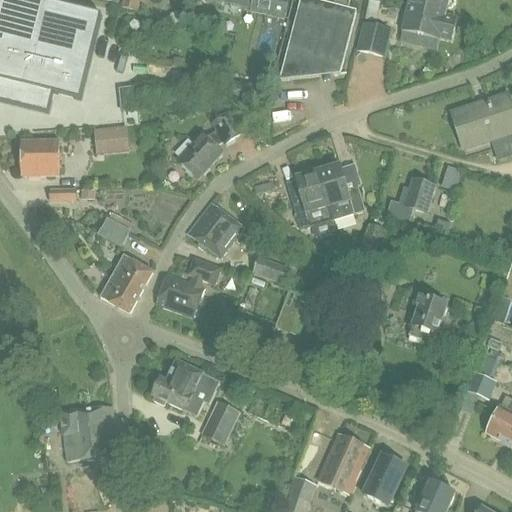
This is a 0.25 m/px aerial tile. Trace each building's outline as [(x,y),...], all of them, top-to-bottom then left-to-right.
[(29,0),(1,0),(0,7),(0,102),(49,115),(53,94),(81,102),(102,18),(29,0)] [(124,0),(122,9),(138,12),(140,0),(124,0)] [(208,0),(251,10),(253,0),(208,0)] [(250,13),(286,21),(290,0),(253,0),(251,10),(250,13)] [(353,12),(356,1),(359,1),(359,0),(301,0),(280,82),(340,75),(357,13),(353,12)] [(445,17),(449,0),(410,0),(403,32),(440,40),(440,39),(452,41),(457,20),(445,17)] [(392,32),(364,25),(357,52),(385,59),(392,32)] [(119,90),(121,113),(200,104),(198,81),(119,90)] [(226,81),(224,103),(251,106),(253,84),(231,81),(226,81)] [(511,135),(511,106),(509,97),(452,115),(463,151),(511,135)] [(248,118),(263,119),(264,109),(248,109),(248,118)] [(216,148),(222,144),(224,147),(248,135),(236,112),(212,124),(216,133),(206,139),(203,136),(178,162),(198,180),(223,154),(216,148)] [(127,128),(96,131),(94,131),(96,157),(130,154),(127,128)] [(22,143),(22,178),(60,178),(59,143),(22,143)] [(333,223),(355,217),(366,214),(358,188),(361,187),(355,165),(341,169),(341,167),(319,174),(329,209),(333,223)] [(314,234),(312,229),(333,223),(329,209),(319,174),(297,180),(298,180),(286,184),(302,238),(314,234)] [(413,181),(410,191),(405,190),(396,220),(409,224),(413,211),(427,215),(435,188),(413,181)] [(77,203),(77,190),(50,191),(50,204),(77,203)] [(81,202),(95,201),(95,191),(81,192),(81,202)] [(245,231),(211,205),(188,236),(200,245),(197,248),(205,254),(208,250),(222,261),(245,231)] [(110,215),(107,221),(99,237),(122,249),(134,227),(110,215)] [(414,239),(445,248),(451,224),(437,221),(435,229),(418,224),(414,239)] [(382,247),(387,233),(384,232),(384,231),(370,226),(357,263),(370,268),(378,246),(382,247)] [(339,249),(327,255),(336,264),(344,260),(339,249)] [(101,299),(115,307),(139,265),(124,257),(101,299)] [(259,259),(253,275),(286,287),(292,271),(259,259)] [(204,291),(203,290),(204,287),(202,286),(203,283),(216,288),(222,270),(194,260),(188,277),(192,279),(189,285),(168,277),(157,306),(194,320),(204,291)] [(153,274),(153,273),(139,265),(115,307),(130,315),(153,274)] [(438,336),(439,335),(440,335),(444,334),(446,328),(442,324),(448,307),(418,297),(414,307),(420,309),(410,338),(434,346),(438,336)] [(307,315),(292,309),(283,332),(299,337),(307,315)] [(304,341),(319,346),(324,332),(310,325),(304,341)] [(497,371),(494,370),(497,363),(502,365),(505,357),(491,352),(490,355),(486,353),(484,357),(481,355),(474,374),(473,374),(466,393),(490,403),(497,384),(489,381),(491,377),(494,378),(497,371)] [(164,407),(166,404),(187,414),(187,413),(197,418),(204,404),(209,407),(220,385),(204,377),(204,376),(177,363),(167,383),(161,381),(153,397),(156,399),(154,402),(164,407)] [(501,442),(506,445),(511,433),(511,400),(506,398),(500,408),(501,409),(487,435),(491,437),(492,441),(497,443),(501,442)] [(202,437),(225,448),(241,414),(218,403),(202,437)] [(112,424),(114,424),(112,410),(62,416),(67,463),(116,457),(112,424)] [(347,496),(353,483),(368,450),(341,438),(320,484),(347,496)] [(365,496),(388,507),(406,468),(383,457),(365,496)] [(284,511),(307,511),(317,488),(296,480),(284,511)] [(431,484),(418,511),(447,511),(456,495),(431,484)]
